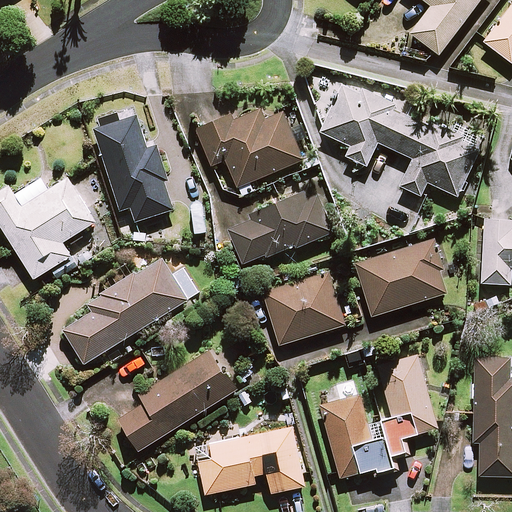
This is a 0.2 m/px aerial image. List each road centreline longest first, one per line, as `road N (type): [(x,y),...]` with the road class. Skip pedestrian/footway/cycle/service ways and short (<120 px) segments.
road 1 (residential): [(97,511),(0,363)]
road 2 (residential): [(277,0),(273,19),(254,30),(194,42),(143,37)]
